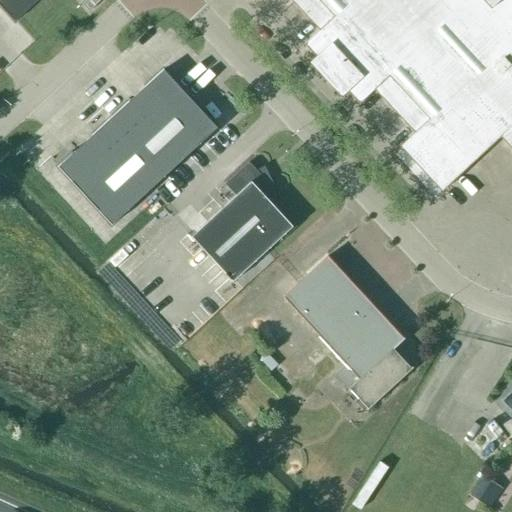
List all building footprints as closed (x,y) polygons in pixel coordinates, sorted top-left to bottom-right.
[(0,0),(0,5),(16,22),(39,0),(0,0)] [(90,11),(101,1),(99,0),(86,0),(82,3),(90,11)] [(511,0),(263,0),(265,1),(266,0),(290,0),(319,31),(304,45),(360,104),(375,90),(414,133),(400,147),(442,192),(500,137),(511,149),(511,0)] [(111,226),(217,128),(163,70),(57,167),(111,226)] [(233,282),(293,227),(265,197),(274,189),(249,163),(226,184),(236,196),(192,237),(233,282)] [(328,256),(283,297),(345,364),(334,374),(349,391),(350,390),(368,408),(366,409),(367,410),(413,368),(412,367),(411,368),(393,349),(405,339),(404,338),(403,338),(328,256)] [(511,392),(503,402),(511,410),(511,392)] [(491,508),(504,488),(484,474),(470,494),(491,508)]
